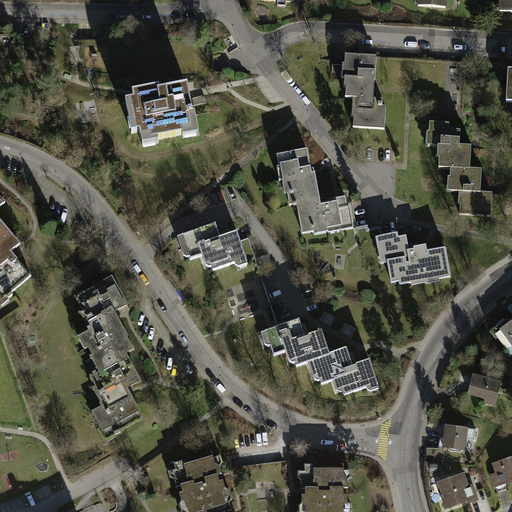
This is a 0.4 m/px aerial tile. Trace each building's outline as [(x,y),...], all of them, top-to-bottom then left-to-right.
[(418,0),(418,6),(446,8),(446,0),(418,0)] [(511,0),(501,0),(500,12),(511,12),(511,0)] [(377,58),(345,56),(345,66),(347,66),(346,79),(349,79),(349,88),(346,88),(346,98),(357,99),(356,118),(354,118),(353,128),(384,129),(386,107),(383,106),(383,99),(374,99),(377,58)] [(159,89),(132,94),(135,109),(131,110),(133,125),(138,124),(141,139),(150,137),(150,141),(183,135),(182,131),(192,129),(190,116),(193,115),(187,87),(165,91),(165,92),(160,93),(159,89)] [(439,169),(451,170),(470,170),(472,148),(460,148),(460,144),(461,131),(449,131),(449,125),(430,124),(429,134),(432,134),(431,147),(443,148),(442,160),(439,159),(439,169)] [(290,205),(294,204),(320,199),(315,174),(313,174),(312,175),(307,150),(277,155),(279,167),(277,167),(279,181),(283,180),(285,194),(288,194),(290,205)] [(482,171),(470,170),(451,170),(450,179),(453,179),(452,192),(464,193),(463,205),(460,205),(460,215),(491,217),(492,194),(481,193),(481,190),(482,171)] [(321,205),(320,199),(294,204),(294,206),(297,205),(302,234),(314,231),(314,234),(328,232),(328,233),(353,228),(349,207),(347,208),(345,198),(329,201),(330,204),(327,204),(321,205)] [(0,260),(11,252),(15,248),(10,242),(13,241),(9,236),(11,234),(0,220),(0,260)] [(216,224),(182,235),(190,260),(207,254),(213,271),(246,260),(237,232),(227,236),(220,238),(216,224)] [(397,234),(376,238),(381,264),(388,263),(391,283),(399,281),(400,285),(411,283),(412,285),(426,283),(426,284),(440,282),(439,279),(450,277),(445,249),(427,252),(426,246),(420,247),(414,248),(415,250),(409,251),(406,237),(398,239),(397,234)] [(31,276),(11,252),(0,260),(0,299),(1,301),(6,296),(8,299),(13,295),(11,293),(31,276)] [(89,319),(93,326),(114,315),(113,313),(127,305),(112,278),(84,293),(86,296),(81,299),(90,315),(86,317),(88,320),(89,319)] [(336,318),(324,311),(319,319),(331,326),(336,318)] [(99,359),(102,365),(125,354),(128,352),(124,345),(127,344),(124,339),(127,337),(114,315),(93,326),(89,329),(90,332),(83,336),(96,360),(99,359)] [(297,367),(314,362),(330,355),(322,332),(309,337),(308,339),(305,340),(304,335),(299,321),(266,332),(274,357),(291,351),(297,367)] [(357,329),(344,322),(339,331),(352,338),(357,329)] [(511,326),(499,335),(511,352),(511,326)] [(347,349),(330,355),(314,362),(322,385),(339,379),(344,396),(378,384),(370,360),(357,365),(356,367),(353,368),(352,365),(347,349)] [(102,394),(106,401),(127,390),(126,388),(140,380),(125,354),(102,365),(97,368),(98,371),(94,374),(103,390),(99,392),(101,395),(102,394)] [(502,383),(475,377),(470,397),(497,403),(502,383)] [(142,418),(127,390),(106,401),(101,404),(103,407),(95,411),(103,425),(102,426),(108,436),(114,432),(116,435),(121,433),(119,430),(142,418)] [(470,431),(447,428),(444,451),(467,454),(470,431)] [(185,502),(187,507),(225,496),(223,492),(225,488),(223,480),(220,481),(218,475),(222,474),(219,466),(215,464),(212,452),(200,455),(200,457),(186,461),(186,460),(174,463),(177,475),(175,480),(177,487),(181,486),(183,493),(179,493),(182,501),(185,502)] [(511,459),(496,464),(502,486),(511,482),(511,459)] [(305,506),(305,510),(344,510),(344,505),(347,502),(347,495),(344,495),(344,488),(348,488),(348,480),(344,476),(344,464),(332,464),(332,466),(317,466),(317,465),(305,465),(305,477),(301,480),(301,489),(305,488),(305,495),(302,495),(302,503),(305,506)] [(466,474),(438,483),(446,508),(474,499),(466,474)] [(226,500),(225,496),(187,507),(188,511),(187,511),(229,511),(229,510),(232,510),(229,502),(226,500)]
